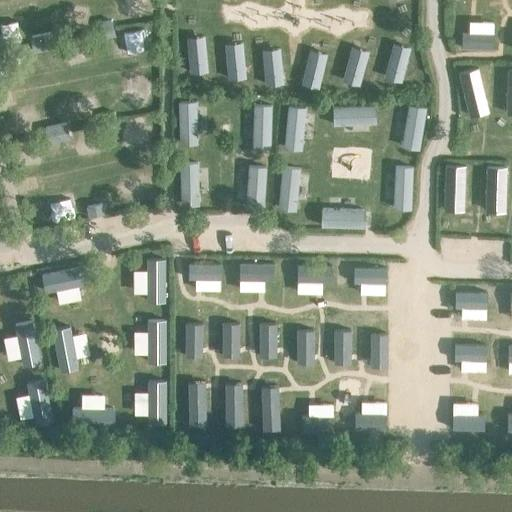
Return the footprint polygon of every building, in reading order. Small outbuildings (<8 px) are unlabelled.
[(493,45),(494,30),(461,28),(461,44),(493,45)] [(189,69),(207,67),(204,32),(186,33),(189,69)] [(227,75),(245,73),(243,38),(224,40),(227,75)] [(401,78),(410,44),(393,40),(392,39),(383,74),(401,78)] [(369,48),(351,43),(342,77),(359,82),(369,48)] [(283,80),(279,45),(262,46),(265,82),(283,80)] [(319,84),(328,50),(310,45),(301,80),(319,84)] [(478,65),(459,69),(469,112),(488,108),(478,65)] [(177,98),(178,141),(197,140),(196,97),(177,98)] [(419,146),(426,104),(408,101),(401,143),(419,146)] [(252,144),(270,145),(271,102),(253,102),(252,144)] [(288,102),(284,145),(302,146),(306,104),(288,102)] [(375,102),(332,104),(333,123),(376,121),(375,102)] [(198,201),(197,158),(179,159),(180,201),(198,201)] [(465,205),(466,161),(445,160),(444,205),(465,205)] [(505,205),(507,161),(486,161),(485,204),(505,205)] [(266,163),(248,162),(246,204),(264,205),(266,163)] [(301,165),(282,163),(278,206),(296,208),(301,165)] [(412,207),(413,164),(395,163),(393,206),(412,207)] [(363,207),(321,206),(320,224),(363,225),(363,207)] [(146,254),(146,298),(164,298),(164,254),(146,254)] [(220,259),(188,260),(188,276),(221,275),(220,259)] [(273,259),(239,259),(239,276),(273,276),(273,259)] [(332,262),(297,260),(297,277),(331,279),(332,262)] [(84,263),(41,272),(44,289),(87,280),(84,263)] [(385,264),(354,263),(354,279),(385,279),(385,264)] [(486,289),(454,288),(453,304),(486,305),(486,289)] [(165,316),(147,316),(147,360),(166,360),(165,316)] [(23,364),(41,360),(32,317),(15,320),(23,364)] [(202,353),(202,319),(186,319),(186,353),(202,353)] [(238,320),(221,320),(221,353),(239,352),(238,320)] [(276,320),(258,320),(258,353),(276,353),(276,320)] [(61,370),(77,366),(70,324),(53,327),(61,370)] [(313,326),(297,326),(296,359),(312,359),(313,326)] [(351,326),(333,326),(332,359),(350,360),(351,326)] [(386,329),(371,330),(371,363),(386,363),(386,329)] [(485,341),(453,340),(453,357),(485,357),(485,341)] [(35,422),(53,419),(44,375),(26,379),(35,422)] [(164,377),(147,377),(147,421),(165,421),(164,377)] [(206,421),(204,378),(188,378),(189,421),(206,421)] [(242,421),(241,379),(225,379),(226,421),(242,421)] [(280,424),(278,382),(260,382),(262,424),(280,424)] [(115,406),(71,404),(71,422),(114,424),(115,406)] [(385,425),(386,409),(356,408),(355,424),(385,425)] [(482,411),(451,410),(450,426),(482,427),(482,411)] [(333,427),(334,412),(302,412),(302,427),(333,427)]
